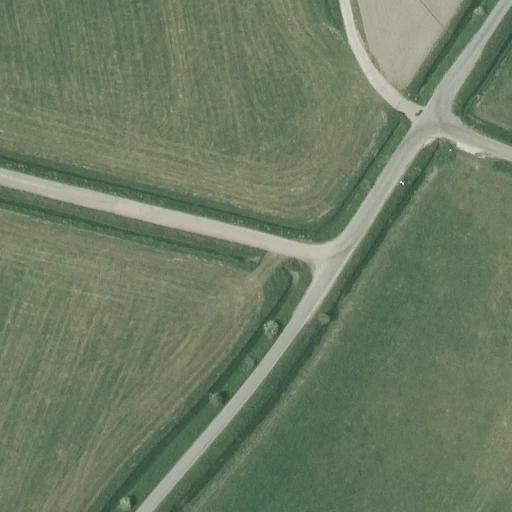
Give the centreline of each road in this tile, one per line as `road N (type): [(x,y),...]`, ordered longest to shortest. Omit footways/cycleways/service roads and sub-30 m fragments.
road 1 (unclassified): [(148,511),(299,326),(511,3)]
road 2 (track): [(336,262),(0,175)]
